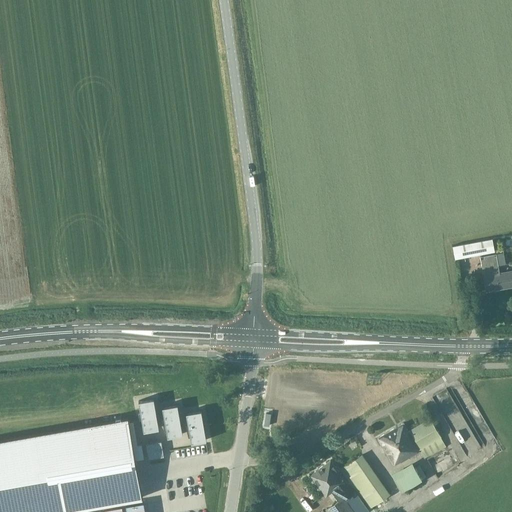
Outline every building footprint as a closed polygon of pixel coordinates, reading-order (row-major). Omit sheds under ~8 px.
[(454,258),(495,251),(492,239),(452,246),(454,258)] [(500,271),(499,265),(506,264),(504,252),(496,254),(496,253),(480,256),(482,268),(486,291),(511,286),(511,269),(500,271)] [(154,398),(139,400),(144,431),(159,428),(154,398)] [(162,406),(168,437),(183,434),(178,404),(162,406)] [(201,410),(186,412),(191,442),(207,440),(201,410)] [(440,437),(441,436),(430,418),(408,431),(404,423),(378,439),(393,464),(401,460),(402,461),(420,451),(425,458),(445,446),(440,437)] [(83,509),(83,508),(141,497),(142,497),(142,496),(141,496),(128,419),(0,441),(0,511),(65,511),(75,510),(83,509)] [(344,440),(348,449),(358,445),(354,435),(344,440)] [(275,448),(281,443),(278,439),(272,444),(275,448)] [(164,456),(161,441),(146,443),(149,459),(164,456)] [(387,496),(359,456),(343,467),(371,507),(387,496)] [(341,487),(348,482),(331,460),(310,476),(325,496),(332,491),(333,493),(341,487)] [(401,491),(422,480),(421,478),(426,476),(419,464),(394,478),(401,491)] [(341,487),(333,493),(338,500),(344,496),(345,499),(349,496),(341,487)] [(366,511),(368,511),(355,492),(349,496),(345,499),(344,496),(338,500),(325,509),(327,511),(366,511)] [(126,511),(145,511),(143,502),(126,505),(126,511)]
